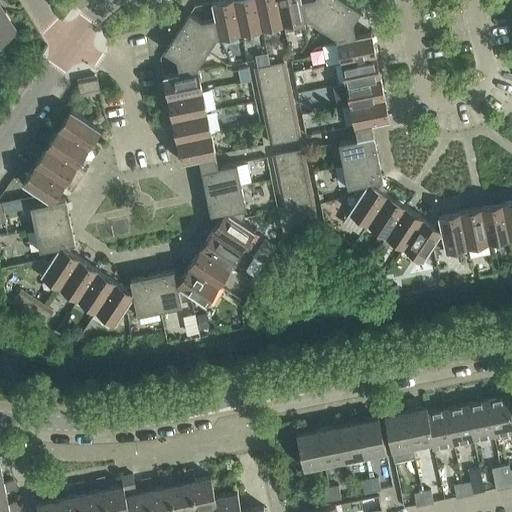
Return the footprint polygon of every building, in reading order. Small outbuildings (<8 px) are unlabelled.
[(214,17),(215,16),(219,35),(240,31),(233,0),(217,0),(211,1),(214,17)] [(233,0),(240,31),(261,26),(255,0),(233,0)] [(255,0),(261,26),(282,22),(277,0),(255,0)] [(277,0),(282,22),(303,17),(299,0),(277,0)] [(299,0),(303,17),(308,16),(321,25),(337,0),(299,0)] [(343,0),(337,0),(321,25),(336,35),(337,40),(354,36),(354,35),(351,20),(358,10),(343,0)] [(0,41),(18,30),(0,1),(0,41)] [(177,31),(205,50),(214,36),(219,35),(215,16),(214,17),(200,20),(189,12),(177,31)] [(175,57),(178,70),(178,71),(197,67),(196,63),(205,50),(177,31),(164,49),(175,57)] [(337,40),(341,61),(374,54),(369,32),(354,35),(354,36),(337,40)] [(374,54),(341,61),(345,82),(378,75),(374,54)] [(254,66),(270,142),(300,136),(284,60),(254,66)] [(178,71),(178,70),(162,73),(167,95),(201,88),(197,67),(178,71)] [(378,75),(345,82),(350,103),(383,96),(378,75)] [(77,80),(78,85),(80,94),(99,90),(96,76),(77,80)] [(172,116),(206,109),(201,88),(167,95),(172,116)] [(383,96),(350,103),(355,125),(387,118),(383,96)] [(58,127),(87,146),(99,127),(71,108),(58,127)] [(206,109),(172,116),(176,138),(210,130),(206,109)] [(58,127),(46,145),(75,164),(87,146),(58,127)] [(210,130),(176,138),(181,160),(215,153),(210,130)] [(342,163),(376,156),(372,134),(338,141),(342,163)] [(34,163),(63,182),(75,164),(46,145),(34,163)] [(284,212),(313,206),(302,149),(272,155),(284,212)] [(376,156),(342,163),(347,186),(350,185),(351,194),(356,197),(365,182),(375,180),(381,179),(376,156)] [(206,191),(239,184),(235,162),(201,169),(206,191)] [(63,182),(34,163),(22,182),(34,192),(46,201),(57,198),(56,192),(63,182)] [(365,182),(356,197),(347,210),(366,222),(386,192),(376,185),(375,180),(365,182)] [(239,184),(206,191),(210,213),(216,212),(225,211),(241,221),(243,216),(242,207),(244,206),(239,184)] [(36,226),(69,219),(64,197),(57,198),(46,201),(34,192),(31,196),(33,203),(30,204),(36,226)] [(386,192),(366,222),(384,234),(404,203),(386,192)] [(511,199),(501,202),(508,237),(511,235),(511,199)] [(480,206),(487,241),(508,237),(501,202),(480,206)] [(404,203),(384,234),(403,246),(423,215),(404,203)] [(459,210),(466,245),(487,241),(480,206),(459,210)] [(440,231),(430,246),(434,248),(443,246),(444,250),(466,245),(459,210),(436,215),(438,221),(440,231)] [(210,228),(240,248),(253,228),(241,221),(225,211),(216,212),(217,218),(210,228)] [(423,215),(403,246),(422,258),(430,246),(440,231),(438,221),(432,222),(423,215)] [(69,219),(36,226),(40,248),(42,248),(44,258),(49,261),(60,244),(67,243),(73,241),(69,219)] [(199,246),(228,266),(240,248),(210,228),(199,246)] [(60,244),(49,261),(41,274),(59,286),(79,257),(69,250),(67,243),(60,244)] [(187,264),(216,284),(228,266),(199,246),(187,264)] [(77,298),(97,269),(79,257),(59,286),(77,298)] [(174,276),(176,285),(192,295),(204,303),(216,284),(187,264),(180,274),(174,276)] [(97,269),(77,298),(95,310),(114,281),(97,269)] [(150,274),(158,308),(180,303),(180,302),(188,300),(192,295),(176,285),(174,276),(173,269),(150,274)] [(132,295),(122,310),(126,313),(134,311),(135,313),(158,308),(150,274),(128,278),(130,285),(132,295)] [(114,281),(95,310),(114,322),(122,310),(132,295),(130,285),(123,287),(114,281)] [(398,285),(386,287),(387,295),(400,292),(398,285)] [(20,289),(12,301),(44,323),(52,310),(20,289)] [(207,315),(198,317),(199,323),(200,328),(209,326),(208,322),(207,315)] [(486,398),(493,434),(511,429),(511,418),(507,394),(486,398)] [(493,434),(486,398),(466,402),(473,438),(493,434)] [(446,407),(453,442),(473,438),(466,402),(446,407)] [(404,410),(412,445),(432,441),(426,411),(427,410),(426,406),(404,410)] [(426,411),(432,441),(433,446),(453,442),(446,407),(427,410),(426,411)] [(412,445),(404,410),(384,414),(391,449),(412,445)] [(358,420),(365,455),(385,451),(378,416),(358,420)] [(338,424),(345,459),(365,455),(358,420),(338,424)] [(345,459),(338,424),(318,429),(325,463),(345,459)] [(325,463),(318,429),(297,433),(304,468),(325,463)] [(499,465),(504,487),(511,485),(511,481),(508,463),(499,465)] [(504,487),(499,465),(492,466),(492,469),(480,472),(484,491),(496,488),(496,489),(504,487)] [(0,483),(12,481),(12,479),(3,481),(0,468),(0,483)] [(194,511),(200,511),(217,509),(214,496),(210,477),(194,480),(192,470),(184,471),(186,481),(188,481),(194,511)] [(168,485),(173,511),(194,511),(188,481),(186,481),(173,484),(171,474),(163,475),(165,485),(168,485)] [(370,478),(372,491),(380,489),(377,476),(370,478)] [(100,488),(105,511),(128,511),(125,493),(123,484),(106,487),(104,477),(95,479),(97,489),(100,488)] [(146,489),(150,511),(173,511),(168,485),(165,485),(151,488),(149,478),(141,480),(143,490),(146,489)] [(372,491),(370,478),(361,480),(363,492),(372,491)] [(12,481),(0,483),(0,505),(17,502),(16,500),(7,502),(4,490),(14,488),(12,481)] [(82,511),(105,511),(100,488),(97,489),(85,491),(83,481),(74,483),(76,493),(79,492),(82,511)] [(461,482),(464,495),(473,493),(470,481),(461,482)] [(464,495),(461,482),(453,484),(456,497),(464,495)] [(330,486),(333,499),(340,497),(338,484),(330,486)] [(58,497),(60,511),(82,511),(79,492),(76,493),(63,496),(61,486),(53,487),(55,497),(58,497)] [(333,499),(330,486),(321,488),(323,501),(333,499)] [(150,511),(146,489),(143,490),(125,493),(128,511),(150,511)] [(421,491),(424,504),(432,502),(430,489),(421,491)] [(217,511),(241,511),(239,501),(237,491),(214,496),(217,509),(217,511)] [(424,504),(421,491),(413,492),(416,505),(424,504)] [(36,501),(38,511),(60,511),(58,497),(55,497),(36,501)] [(0,511),(8,511),(18,509),(17,502),(0,505),(0,511)] [(300,511),(335,511),(334,503),(300,511)]
